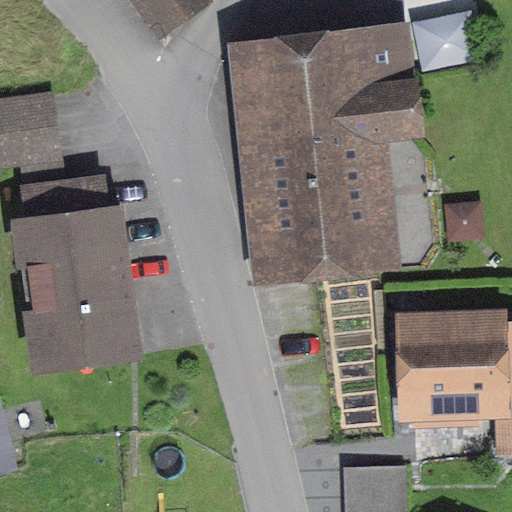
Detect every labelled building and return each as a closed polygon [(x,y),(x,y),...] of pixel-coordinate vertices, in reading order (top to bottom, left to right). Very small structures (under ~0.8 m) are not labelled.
[(131,0),(157,33),(200,0),(131,0)] [(397,16),(222,38),(254,288),(396,269),(378,138),(413,133),(397,16)] [(47,87),(0,93),(0,161),(56,154),(47,87)] [(115,204),(7,218),(26,366),(134,352),(115,204)] [(511,311),(388,319),(394,419),(486,413),(488,450),(511,448),(511,311)] [(0,461),(12,459),(0,396),(0,461)] [(349,507),(397,508),(398,457),(350,456),(349,507)]
